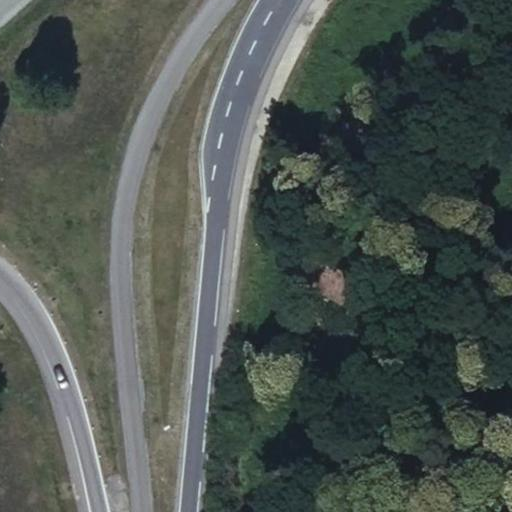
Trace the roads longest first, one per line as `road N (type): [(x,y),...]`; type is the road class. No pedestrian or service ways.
road 1 (trunk): [(186,511),(225,121),(241,61),(275,0)]
road 2 (trunk): [(0,277),(53,360),(94,511)]
